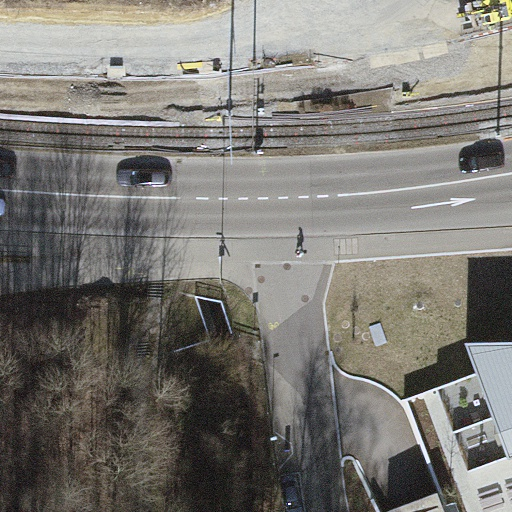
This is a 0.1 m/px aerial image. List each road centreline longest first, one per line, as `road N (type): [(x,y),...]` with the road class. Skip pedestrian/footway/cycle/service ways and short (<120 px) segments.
road 1 (residential): [(325,511),(298,344),(288,199)]
road 2 (secondary): [(0,189),(288,199)]
road 3 (secondary): [(288,199),(511,177)]
